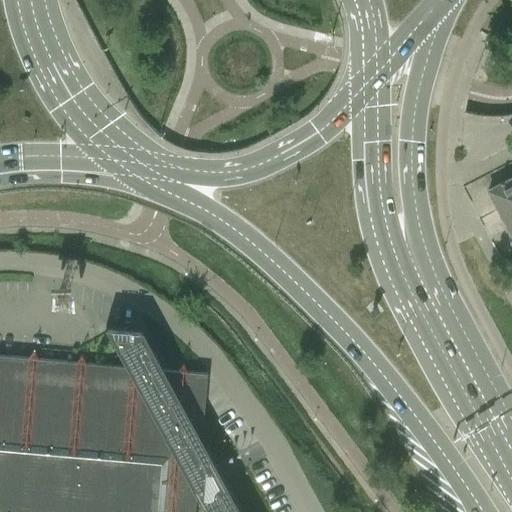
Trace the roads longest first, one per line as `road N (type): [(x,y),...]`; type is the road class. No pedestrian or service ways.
road 1 (primary): [(112,161),(220,221),(285,275),(369,360),(481,511)]
road 2 (unclassified): [(308,511),(236,389),(160,312),(93,276),(0,260)]
road 3 (primary): [(411,295),(420,237),(410,142),(422,70),(446,0)]
road 4 (primary): [(112,161),(201,173),(251,169),(317,133),(376,72)]
road 5 (primary): [(411,295),(381,205),(376,72)]
road 6 (primary): [(511,483),(411,295)]
road 7 (primary): [(16,0),(59,106),(112,161)]
